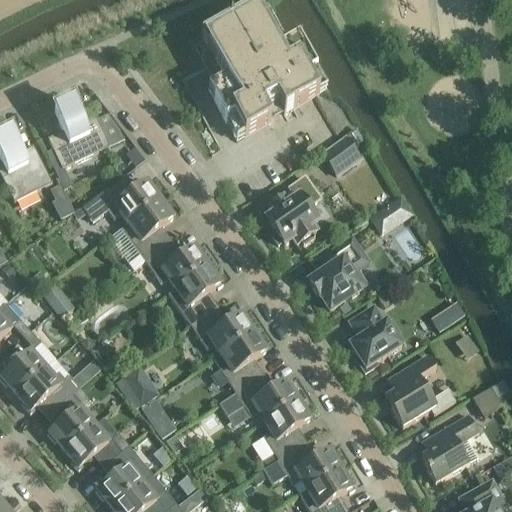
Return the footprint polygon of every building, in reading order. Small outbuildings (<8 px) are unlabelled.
[(308,78),(312,76),(316,74),(298,42),(290,46),(267,6),(193,48),(215,89),(207,93),(236,144),(270,124),(266,118),(280,110),(283,117),(318,97),(308,78)] [(47,142),(61,172),(124,143),(107,121),(98,125),(95,119),(83,125),(74,106),(54,116),(62,135),(47,142)] [(11,135),(21,154),(31,148),(20,130),(11,135)] [(0,141),(0,163),(1,165),(0,165),(0,178),(14,205),(52,186),(33,149),(21,155),(11,136),(0,141)] [(359,163),(344,140),(322,155),(323,157),(322,158),(336,179),(359,163)] [(134,151),(125,158),(134,170),(143,163),(134,151)] [(52,152),(45,155),(55,176),(61,173),(52,152)] [(134,195),(123,180),(81,211),(92,225),(107,215),(113,223),(121,218),(128,227),(159,204),(152,194),(154,193),(146,183),(141,187),(142,189),(134,195)] [(275,217),(265,223),(274,236),(271,238),(278,248),(281,246),(283,249),(292,243),(297,250),(300,247),(302,250),(314,242),(312,239),(316,236),(318,235),(314,229),(305,216),(309,213),(307,211),(320,202),(305,181),(288,192),(291,197),(283,203),(282,201),(270,210),(275,217)] [(409,216),(400,202),(370,222),(379,237),(409,216)] [(120,233),(108,242),(132,274),(144,265),(172,245),(161,230),(173,222),(168,215),(170,214),(162,204),(161,206),(159,204),(128,227),(120,233)] [(68,208),(55,214),(60,223),(72,217),(68,208)] [(320,301),(329,315),(359,295),(358,293),(364,289),(354,274),(367,266),(351,242),(320,263),(327,274),(309,286),(319,301),(320,301)] [(172,245),(144,265),(160,288),(168,283),(175,292),(207,269),(206,268),(208,267),(200,257),(199,258),(194,251),(182,260),(172,245)] [(207,269),(175,292),(167,298),(190,330),(218,311),(208,296),(216,291),(217,292),(223,288),(216,278),(214,280),(207,269)] [(40,283),(34,282),(30,285),(36,293),(44,288),(40,283)] [(64,307),(53,316),(60,325),(71,316),(64,307)] [(435,320),(440,332),(465,321),(459,309),(435,320)] [(220,358),(253,336),(252,335),(254,333),(247,323),(245,324),(241,318),(229,326),(218,311),(190,330),(206,354),(214,349),(220,358)] [(357,364),(364,376),(377,368),(375,366),(401,350),(394,339),(398,336),(391,324),(386,327),(385,326),(383,327),(373,311),(349,326),(356,337),(360,342),(350,349),(359,363),(357,364)] [(0,322),(0,341),(10,333),(0,322)] [(12,330),(23,341),(30,335),(19,323),(12,330)] [(40,347),(30,335),(23,341),(33,353),(40,347)] [(254,338),(253,336),(220,358),(227,368),(219,373),(235,397),(263,378),(253,363),(265,355),(261,348),(263,347),(256,337),(254,338)] [(3,377),(0,379),(0,384),(6,391),(7,389),(15,398),(45,372),(55,363),(41,347),(40,347),(34,353),(30,356),(30,355),(4,378),(3,377)] [(387,385),(394,397),(384,403),(401,432),(430,414),(433,419),(455,405),(447,393),(431,403),(418,383),(435,373),(427,360),(387,385)] [(45,372),(15,398),(23,407),(22,409),(30,418),(35,413),(33,412),(35,410),(50,398),(60,409),(73,398),(80,392),(100,374),(92,365),(72,382),(69,379),(55,363),(45,372)] [(139,411),(140,413),(158,400),(137,370),(119,383),(120,385),(114,388),(121,397),(133,415),(139,411)] [(264,425),(297,404),(291,394),(293,393),(286,383),(280,386),(281,388),(273,393),(263,378),(235,397),(217,408),(226,422),(243,410),(250,420),(258,416),(264,425)] [(80,392),(73,398),(83,410),(90,404),(80,392)] [(490,394),(472,405),(484,423),(501,413),(490,394)] [(270,435),(263,440),(274,458),(263,464),(267,471),(278,465),(306,447),(297,431),(309,423),(305,417),(307,415),(300,405),(299,406),(297,404),(264,425),(270,435)] [(56,445),(64,455),(94,429),(79,412),(53,435),(52,433),(46,437),(54,447),(56,445)] [(432,453),(421,460),(428,471),(426,473),(435,488),(469,468),(477,463),(466,443),(478,436),(468,418),(426,443),(432,453)] [(154,435),(160,445),(174,436),(167,426),(154,435)] [(94,429),(64,455),(72,464),(70,465),(78,475),(83,470),(82,469),(108,446),(94,429)] [(111,443),(121,455),(128,449),(118,437),(111,443)] [(175,453),(177,445),(174,441),(164,447),(170,457),(175,453)] [(316,462),(306,447),(278,465),(267,471),(252,480),(256,487),(267,481),(271,488),(287,479),(292,488),(300,484),(306,494),(340,473),(339,472),(341,470),(335,460),(333,461),(329,454),(316,462)] [(111,511),(152,479),(128,449),(121,455),(108,466),(118,478),(101,492),(100,490),(94,494),(102,504),(104,502),(111,511)] [(346,484),(340,473),(306,494),(299,498),(306,511),(346,511),(339,500),(348,495),(349,497),(355,493),(348,483),(346,484)] [(170,511),(176,508),(152,479),(111,511),(170,511)] [(499,511),(505,509),(491,485),(459,503),(463,511),(499,511)] [(199,493),(192,498),(199,508),(206,502),(199,493)]
